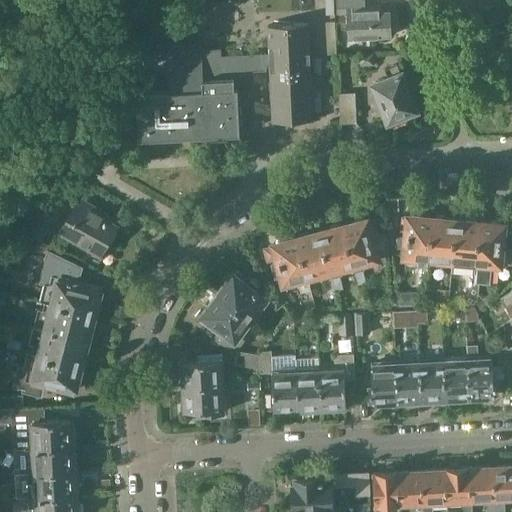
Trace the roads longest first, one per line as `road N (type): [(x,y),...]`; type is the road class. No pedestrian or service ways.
road 1 (residential): [(139,451),(134,363),(143,329),(161,292),(235,213),(317,173),(511,159)]
road 2 (residential): [(249,449),(511,434)]
